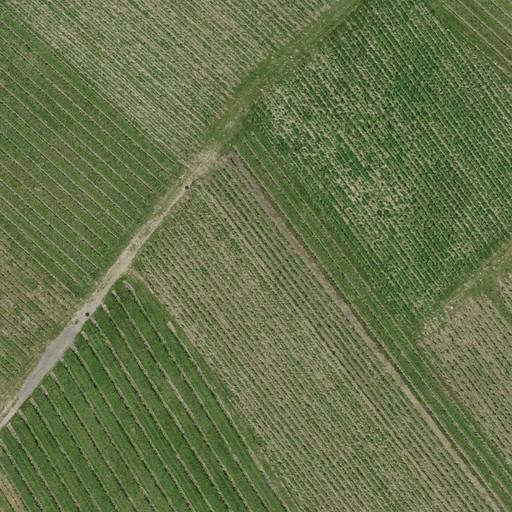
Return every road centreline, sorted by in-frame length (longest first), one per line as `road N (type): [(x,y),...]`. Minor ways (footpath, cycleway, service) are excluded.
road 1 (track): [(351,0),(242,99),(86,306)]
road 2 (track): [(119,262),(183,333),(296,511)]
road 3 (track): [(0,420),(86,306)]
